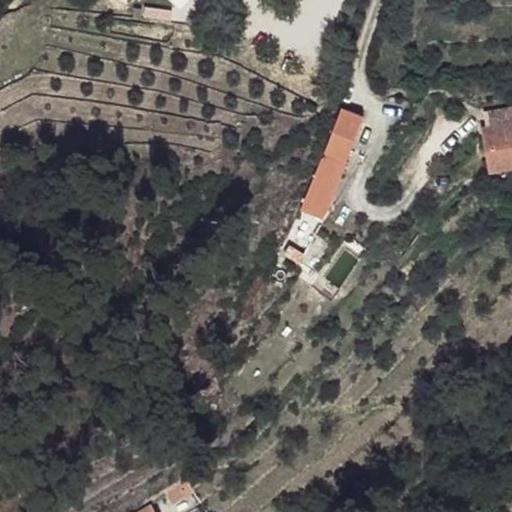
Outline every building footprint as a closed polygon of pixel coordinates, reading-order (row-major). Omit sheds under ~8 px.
[(343,111),(334,137),(356,144),(365,119),(343,111)] [(511,121),(480,127),(486,168),(511,163),(511,121)] [(334,137),(305,215),(327,223),(332,216),(350,162),(356,144),(334,137)] [(327,230),(311,222),(291,261),(307,269),(327,230)] [(23,300),(35,307),(42,294),(31,287),(23,300)] [(189,486),(172,496),(179,507),(196,496),(189,486)]
